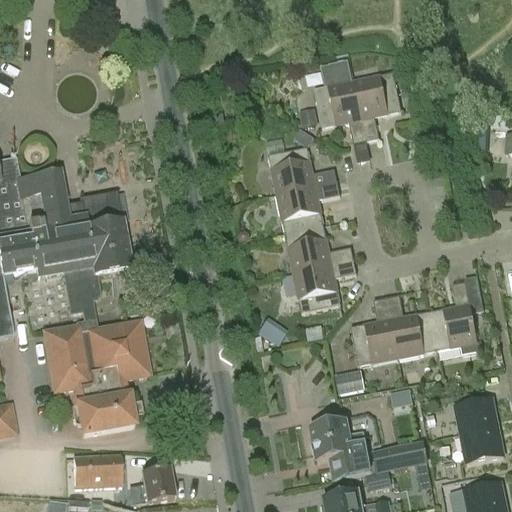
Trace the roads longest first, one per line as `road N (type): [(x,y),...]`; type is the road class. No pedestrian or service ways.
road 1 (residential): [(245,511),(151,0)]
road 2 (residential): [(427,261),(374,273),(356,184),(409,173)]
